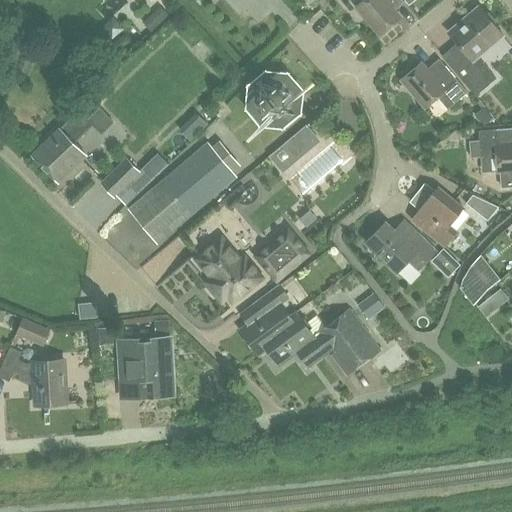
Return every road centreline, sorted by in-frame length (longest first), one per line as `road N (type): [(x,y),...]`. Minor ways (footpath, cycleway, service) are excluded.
road 1 (residential): [(283,420),(0,148)]
road 2 (residential): [(0,449),(283,420)]
road 3 (residential): [(375,200),(387,158),(369,70),(461,0)]
